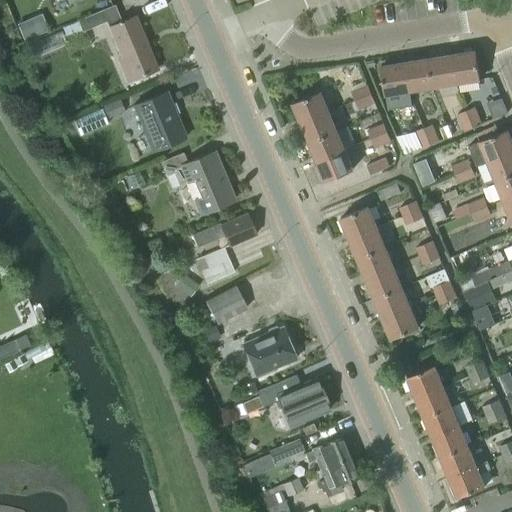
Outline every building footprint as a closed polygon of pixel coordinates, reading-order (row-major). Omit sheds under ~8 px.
[(114,5),(77,20),(77,21),(82,31),(106,21),(108,26),(121,57),(124,65),(121,66),(127,81),(157,69),(135,15),(121,21),(114,5)] [(452,54),(456,83),(480,79),(475,50),(452,54)] [(432,87),(456,83),(452,54),(428,57),(432,87)] [(409,91),(432,87),(428,57),(404,61),(409,91)] [(385,94),(409,91),(404,61),(381,65),(385,94)] [(354,100),(372,93),(368,85),(351,92),(354,100)] [(152,151),(187,137),(167,90),(132,105),(152,151)] [(300,122),(329,109),(321,91),(292,103),(300,122)] [(372,93),(354,100),(358,109),(375,102),(372,93)] [(106,119),(125,111),(119,98),(101,107),(106,119)] [(474,106),(466,109),(473,127),(481,123),(474,106)] [(336,128),(329,111),(329,109),(300,122),(307,140),(336,128)] [(457,113),(464,130),(473,127),(466,109),(457,113)] [(370,138),(387,131),(384,122),(383,122),(367,129),(370,138)] [(433,123),(424,126),(431,144),(440,140),(433,123)] [(414,130),(421,148),(431,144),(424,126),(414,130)] [(344,146),(337,130),(336,128),(307,140),(315,159),(344,146)] [(486,160),(511,149),(511,139),(508,129),(479,141),(486,160)] [(387,131),(370,138),(374,147),(391,141),(387,131)] [(353,169),(345,149),(344,146),(315,159),(324,181),(353,169)] [(511,170),(511,149),(486,160),(494,178),(511,170)] [(234,199),(214,150),(187,162),(183,152),(160,161),(166,175),(173,172),(178,185),(194,178),(201,196),(194,199),(200,214),(234,199)] [(370,175),(390,166),(386,156),(366,165),(370,175)] [(455,174),(472,167),(468,158),(451,165),(455,174)] [(458,183),(476,176),(472,167),(455,174),(458,183)] [(511,192),(511,170),(494,178),(501,197),(511,192)] [(394,195),(401,192),(396,183),(377,191),(381,200),(394,195)] [(511,218),(511,192),(501,197),(510,219),(511,218)] [(471,212),(488,205),(484,196),(467,203),(471,212)] [(402,216),(420,208),(417,200),(398,207),(402,216)] [(434,222),(444,218),(437,203),(428,206),(434,222)] [(488,205),(471,212),(474,221),(491,215),(488,205)] [(348,237),(377,225),(369,206),(340,218),(348,237)] [(403,226),(405,224),(424,217),(420,208),(402,216),(395,219),(397,223),(403,226)] [(229,246),(255,234),(246,212),(220,224),(219,222),(191,234),(196,247),(224,235),(229,246)] [(356,257),(385,245),(393,241),(393,236),(389,227),(385,224),(378,227),(377,225),(348,237),(356,257)] [(419,256),(437,248),(433,239),(415,247),(419,256)] [(393,264),(386,246),(385,245),(356,257),(364,276),(393,264)] [(234,271),(233,270),(223,247),(195,259),(205,284),(234,271)] [(437,248),(419,256),(422,264),(440,257),(437,248)] [(478,256),(475,248),(453,257),(456,265),(478,256)] [(489,279),(511,269),(511,259),(471,276),(469,272),(459,276),(465,289),(480,283),(489,279)] [(401,283),(394,266),(393,264),(364,276),(372,295),(401,283)] [(511,269),(489,279),(493,288),(511,280),(511,269)] [(435,295),(453,288),(450,279),(431,287),(435,295)] [(409,303),(402,286),(401,283),(372,295),(380,314),(409,303)] [(471,309),(482,304),(488,302),(480,283),(465,289),(463,289),(471,309)] [(204,301),(216,323),(247,307),(235,285),(204,301)] [(453,288),(435,295),(439,304),(457,297),(453,288)] [(419,326),(410,305),(409,303),(380,314),(390,338),(419,326)] [(295,359),(282,326),(279,327),(275,325),(267,329),(266,333),(241,343),(255,376),(295,359)] [(213,326),(203,330),(209,343),(219,338),(213,326)] [(468,375),(486,367),(482,359),(465,366),(468,375)] [(414,395),(443,383),(435,364),(406,376),(414,395)] [(486,367),(468,375),(472,383),(490,375),(486,367)] [(330,409),(316,377),(295,386),(291,376),(255,391),(262,406),(277,399),(289,426),(330,409)] [(253,382),(242,387),(246,395),(256,390),(253,382)] [(451,403),(443,385),(443,383),(414,395),(422,415),(451,403)] [(251,396),(239,401),(245,415),(257,410),(251,396)] [(485,414),(503,407),(499,398),(481,406),(485,414)] [(459,422),(452,405),(451,403),(422,415),(430,434),(459,422)] [(503,407),(485,414),(488,423),(507,415),(503,407)] [(467,441),(460,425),(459,422),(430,434),(438,453),(467,441)] [(320,469),(351,457),(342,436),(311,449),(312,450),(305,453),(308,461),(315,458),(320,469)] [(273,462),(276,461),(303,450),(298,439),(271,450),(262,454),(265,463),(272,460),(273,462)] [(502,454),(511,449),(511,439),(499,445),(502,454)] [(475,461),(468,444),(467,441),(438,453),(447,473),(475,461)] [(511,449),(502,454),(506,462),(511,459),(511,449)] [(351,457),(320,469),(324,478),(318,481),(322,490),(324,489),(327,496),(341,489),(339,483),(358,475),(351,457)] [(491,468),(487,460),(487,459),(476,464),(475,461),(447,473),(457,497),(485,485),(480,472),(491,468)] [(281,484),(282,485),(284,490),(287,496),(303,489),(298,478),(298,477),(281,484)] [(281,484),(260,493),(262,499),(281,491),(284,490),(282,485),(281,484)] [(267,511),(276,511),(288,507),(281,491),(262,499),(267,511)]
